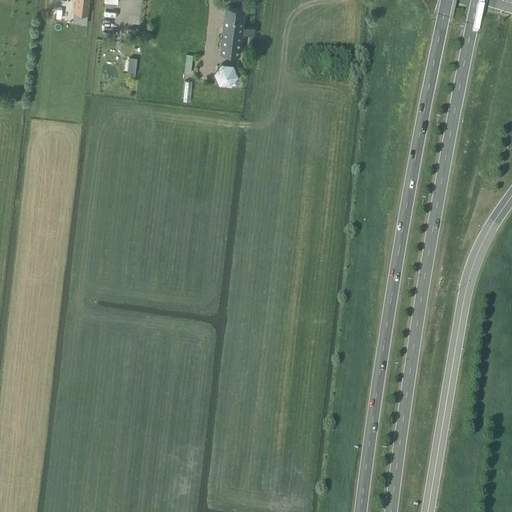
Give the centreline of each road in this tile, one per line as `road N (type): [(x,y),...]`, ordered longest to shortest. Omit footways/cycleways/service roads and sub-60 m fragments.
road 1 (secondary): [(446,0),(360,511)]
road 2 (secondary): [(391,511),(476,0)]
road 3 (tertiary): [(511,196),(469,275),(427,511)]
